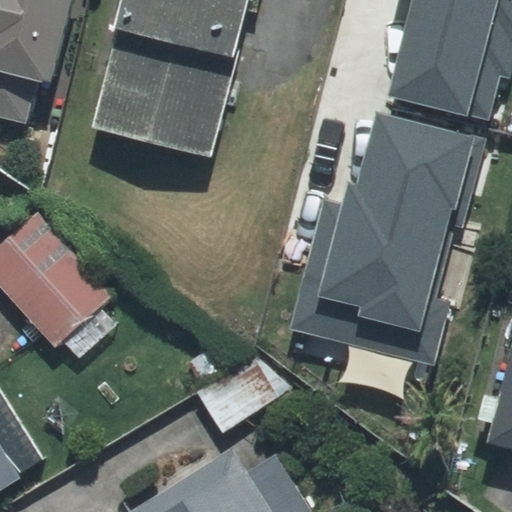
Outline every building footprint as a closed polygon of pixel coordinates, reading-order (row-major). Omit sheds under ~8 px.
[(0,0),(0,115),(63,127),(93,0),(0,0)] [(270,0),(142,0),(111,129),(231,159),(270,0)] [(330,112),(362,119),(345,192),(487,225),(511,115),(511,61),(435,44),(431,61),(346,42),(330,112)] [(0,276),(70,350),(75,345),(91,361),(130,324),(115,307),(128,296),(46,209),(0,252),(0,276)] [(0,498),(35,478),(34,475),(57,462),(0,367),(0,498)] [(280,404),(253,369),(210,401),(237,437),(280,404)] [(511,397),(505,395),(498,422),(511,425),(511,429),(509,442),(511,442),(511,397)] [(328,511),(289,453),(259,473),(244,450),(149,511),(328,511)]
